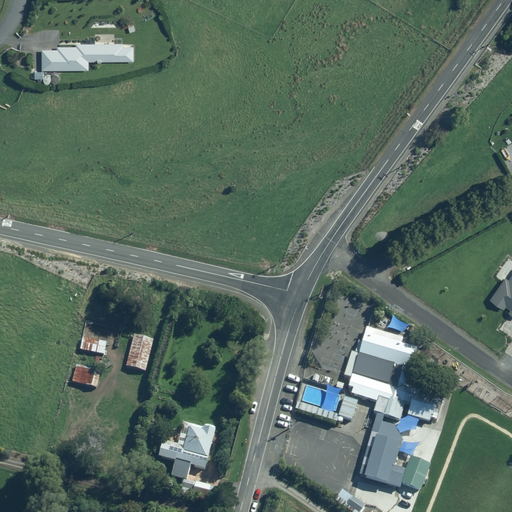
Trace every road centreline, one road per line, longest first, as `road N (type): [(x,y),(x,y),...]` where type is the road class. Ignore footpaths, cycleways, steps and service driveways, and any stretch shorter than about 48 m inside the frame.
road 1 (unclassified): [(0,225),(299,294)]
road 2 (residential): [(325,248),(503,0)]
road 3 (residential): [(325,248),(511,375)]
road 4 (residential): [(240,511),(299,294)]
